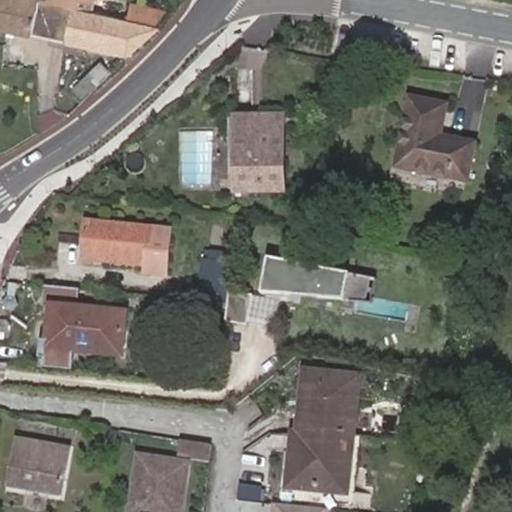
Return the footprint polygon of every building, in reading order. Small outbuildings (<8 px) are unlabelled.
[(0,0),(0,27),(127,55),(159,25),(131,19),(93,12),(76,8),(39,0),(0,0)] [(39,0),(76,8),(78,0),(39,0)] [(78,0),(76,8),(93,12),(95,0),(78,0)] [(131,19),(159,25),(171,14),(133,6),(131,19)] [(100,63),(73,89),(81,97),(108,72),(100,63)] [(447,108),(412,101),(398,170),(469,183),(475,147),(440,139),(447,108)] [(283,118),(237,118),(237,195),(284,195),(283,118)] [(171,232),(88,224),(84,261),(148,268),(148,275),(165,277),(171,232)] [(370,304),(375,279),(270,261),(264,296),(370,304)] [(232,294),(235,265),(204,262),(200,304),(230,307),(232,294)] [(82,291),(47,287),(45,308),(54,308),(50,343),(43,342),(41,370),(76,373),(78,354),(121,359),(126,315),(80,310),(82,291)] [(249,330),(255,298),(232,294),(230,307),(228,327),(249,330)] [(346,495),(360,380),(308,374),(301,436),(295,436),(289,489),(346,495)] [(135,434),(121,432),(119,446),(133,448),(135,434)] [(68,450),(22,442),(13,488),(60,497),(68,450)] [(212,462),(214,447),(184,442),(182,457),(212,462)] [(181,511),(189,463),(138,455),(129,511),(181,511)]
